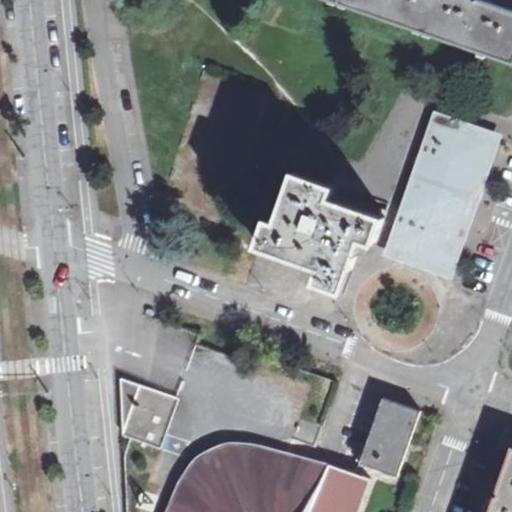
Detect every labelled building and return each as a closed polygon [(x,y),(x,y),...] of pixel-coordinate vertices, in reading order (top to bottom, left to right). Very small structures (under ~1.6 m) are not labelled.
[(328,0),(511,64),(511,11),(488,2),(488,0),(328,0)] [(487,142),(428,121),(383,248),(442,269),(487,142)] [(341,291),(358,240),(373,244),(383,217),(326,196),(332,184),(293,170),(273,221),(266,219),(256,244),(319,266),(314,282),(341,291)] [(138,388),(118,380),(122,438),(158,452),(169,421),(177,400),(142,388),(142,389),(138,388)] [(415,412),(377,400),(356,463),(395,475),(415,412)] [(317,432),(295,422),(286,441),(307,451),(317,432)] [(511,511),(511,453),(508,452),(495,486),(489,485),(484,497),(491,499),(486,511),(511,511)] [(174,511),(308,511),(320,474),(300,470),(280,466),(248,466),(220,475),(196,490),(181,503),(174,511)] [(320,474),(308,511),(350,511),(360,482),(323,468),(320,474)]
